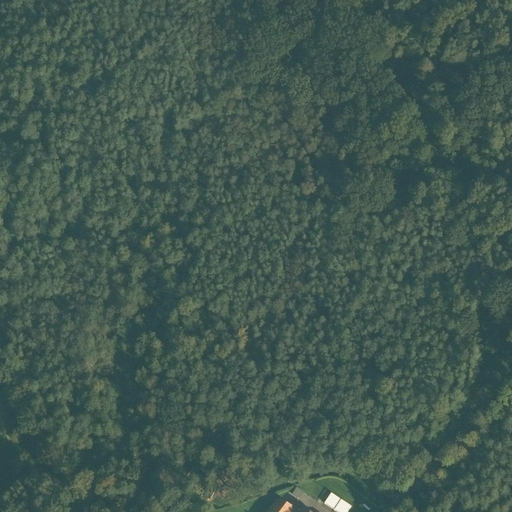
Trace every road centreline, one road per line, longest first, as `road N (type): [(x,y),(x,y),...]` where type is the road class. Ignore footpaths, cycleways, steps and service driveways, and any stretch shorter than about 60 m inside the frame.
road 1 (track): [(341,0),(355,48),(425,144),(511,241)]
road 2 (tertiary): [(388,511),(511,382)]
